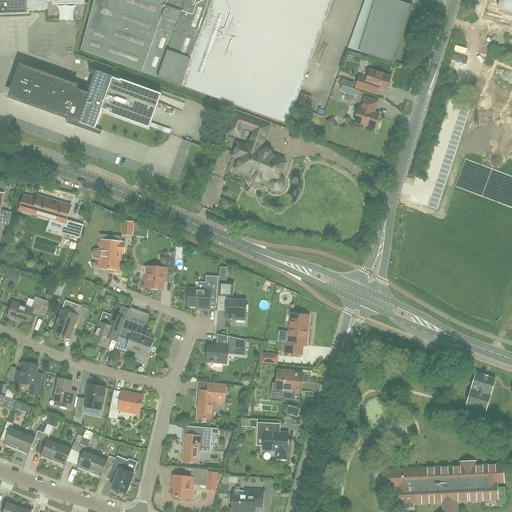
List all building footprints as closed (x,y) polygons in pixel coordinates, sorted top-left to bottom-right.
[(0,0),(0,13),(6,14),(8,14),(27,13),(27,10),(47,10),(47,3),(53,3),(53,6),(83,5),(84,0),(0,0)] [(288,125),(324,24),(332,0),(93,0),(80,50),(288,125)] [(395,63),(407,24),(413,6),(394,0),(374,0),(358,52),(395,63)] [(511,0),(500,0),(498,8),(511,12),(511,0)] [(90,74),(94,75),(87,96),(77,93),(77,94),(73,93),(75,87),(21,68),(11,97),(65,116),(64,118),(67,119),(66,123),(76,127),(77,123),(95,129),(101,110),(108,112),(108,114),(149,129),(161,95),(120,80),(119,81),(113,78),(113,77),(96,71),(92,70),(91,70),(90,70),(89,71),(89,72),(89,73),(90,74)] [(377,95),(379,88),(387,90),(387,88),(389,88),(390,84),(389,82),(391,77),(370,70),(367,79),(359,77),(355,88),(377,95)] [(374,113),(378,102),(364,97),(361,109),(359,108),(354,122),(374,128),(379,115),(374,113)] [(269,126),(232,113),(225,134),(241,140),(245,128),(253,131),(247,146),(237,143),(232,156),(237,157),(234,168),(252,174),(251,175),(251,177),(251,178),(252,179),(252,181),(253,182),(254,182),(255,183),(257,183),(258,183),(259,183),(261,183),(262,182),(263,181),(263,180),(264,179),(270,181),(270,182),(270,183),(270,185),(270,186),(271,187),(272,188),(273,189),(274,189),(275,190),(276,190),(278,190),(279,189),(280,188),(281,188),(282,187),(282,185),(283,184),(283,183),(283,182),(282,180),(281,179),(281,178),(280,177),(279,177),(281,170),(283,169),(285,165),(284,163),(285,160),(272,155),(272,153),(272,152),(272,151),(271,150),(270,149),(269,148),(266,147),(265,147),(264,147),(263,148),(262,148),(260,150),(269,126)] [(0,222),(0,223),(7,224),(9,213),(0,211),(3,194),(0,193),(0,222)] [(66,220),(70,205),(37,196),(37,199),(23,195),(19,210),(49,219),(64,224),(62,230),(67,231),(66,234),(73,236),(80,238),(84,226),(76,224),(66,220)] [(221,200),(218,206),(230,211),(233,204),(221,200)] [(124,222),(123,235),(131,236),(132,223),(124,222)] [(122,243),(122,242),(113,241),(114,236),(100,235),(99,246),(101,246),(101,250),(96,249),(93,252),(92,256),(95,259),(100,259),(99,269),(111,270),(111,273),(116,273),(119,274),(121,253),(124,253),(125,243),(122,243)] [(146,274),(145,288),(162,289),(162,282),(163,275),(168,275),(174,276),(175,258),(175,254),(175,253),(171,252),(171,254),(170,258),(168,258),(161,257),(160,268),(146,267),(146,274)] [(209,310),(209,302),(209,296),(213,296),(216,296),(217,277),(206,277),(205,283),(205,290),(197,289),(189,289),(187,306),(195,307),(202,307),(201,309),(209,310)] [(222,300),(227,300),(226,312),(226,319),(245,320),(245,312),(246,306),(246,301),(233,301),(234,283),(227,283),(219,282),(218,300),(222,300)] [(50,302),(44,300),(35,297),(30,308),(13,301),(7,317),(28,325),(33,312),(39,314),(38,317),(41,318),(43,319),(50,302)] [(73,314),(69,313),(62,310),(54,332),(70,338),(73,328),(77,319),(81,320),(85,322),(89,310),(82,307),(76,305),(73,314)] [(119,337),(125,320),(126,319),(111,314),(107,325),(100,322),(92,342),(106,348),(109,339),(113,341),(117,342),(119,337)] [(285,352),(298,354),(303,354),(303,346),(305,346),(308,316),(290,314),(287,343),(285,343),(285,352)] [(125,320),(119,337),(117,342),(115,348),(127,352),(128,350),(136,353),(145,356),(152,340),(146,338),(141,336),(144,327),(125,320)] [(246,340),(242,339),(227,337),(227,341),(226,345),(219,344),(218,346),(208,345),(206,363),(226,364),(227,354),(245,356),(246,340)] [(260,363),(277,365),(278,359),(278,354),(261,353),(260,363)] [(15,369),(15,368),(13,367),(11,367),(8,381),(13,381),(13,379),(20,381),(19,383),(32,385),(30,395),(39,396),(42,378),(39,378),(36,377),(36,373),(38,365),(23,363),(21,371),(15,369)] [(277,370),(275,391),(301,393),(301,387),(302,374),(288,373),(288,371),(277,370)] [(238,372),(237,380),(244,381),(245,374),(238,372)] [(495,380),(476,373),(465,406),(485,413),(495,380)] [(66,408),(67,407),(73,409),(76,393),(73,393),(70,392),(72,382),(58,379),(54,401),(60,402),(59,407),(66,408)] [(199,390),(198,401),(196,401),(195,408),(198,408),(197,419),(210,420),(211,402),(224,403),(226,384),(208,383),(207,387),(207,391),(199,390)] [(83,406),(101,410),(106,388),(89,385),(86,399),(82,398),(77,397),(73,417),(80,418),(83,406)] [(119,410),(140,414),(143,396),(123,392),(122,396),(118,395),(114,394),(109,418),(117,420),(119,410)] [(0,404),(4,406),(3,408),(12,412),(16,401),(0,394),(0,404)] [(295,416),(297,409),(286,406),(285,413),(295,416)] [(16,451),(23,433),(12,429),(13,425),(7,422),(5,429),(7,430),(10,431),(5,446),(16,451)] [(263,451),(273,451),(275,451),(275,459),(286,460),(286,452),(287,432),(280,432),(275,432),(275,428),(276,423),(257,422),(257,428),(256,436),(263,437),(263,444),(263,451)] [(212,429),(184,426),(183,431),(182,444),(184,444),(182,463),(196,464),(198,446),(210,447),(211,434),(218,434),(219,429),(212,429)] [(38,431),(35,438),(38,439),(41,440),(43,434),(38,432),(38,431)] [(70,438),(83,443),(86,436),(73,431),(70,438)] [(35,438),(23,433),(16,451),(28,455),(35,438)] [(53,462),(60,445),(48,440),(49,436),(43,434),(41,440),(37,450),(40,451),(43,452),(41,457),(53,462)] [(71,450),(60,445),(53,462),(65,467),(67,461),(72,450),(74,451),(77,452),(80,445),(74,443),(71,450)] [(77,469),(89,473),(96,456),(91,454),(84,451),(86,447),(80,445),(77,452),(80,453),(83,454),(78,466),(77,469)] [(112,466),(115,459),(110,457),(108,461),(96,456),(89,473),(101,478),(107,464),(109,465),(112,466)] [(116,459),(115,459),(112,466),(111,470),(115,471),(119,473),(115,481),(112,488),(126,494),(134,475),(133,475),(135,470),(126,466),(128,461),(117,456),(116,459)] [(457,511),(455,502),(497,500),(496,483),(503,482),(502,465),(475,466),(475,462),(461,463),(461,467),(390,470),(387,471),(385,472),(383,474),(382,476),(382,479),(382,482),(384,484),(386,486),(388,487),(390,487),(395,487),(396,505),(441,503),(443,511),(457,511)] [(172,476),(171,488),(174,488),(173,497),(191,498),(193,484),(206,485),(208,471),(192,469),(191,473),(191,478),(172,476)] [(219,484),(218,497),(227,498),(228,476),(222,476),(222,479),(221,479),(221,484),(219,484)] [(233,488),(232,511),(241,511),(253,511),(254,507),(258,507),(262,507),(263,493),(254,492),(254,489),(233,488)] [(17,511),(19,507),(7,503),(3,511),(17,511)]
